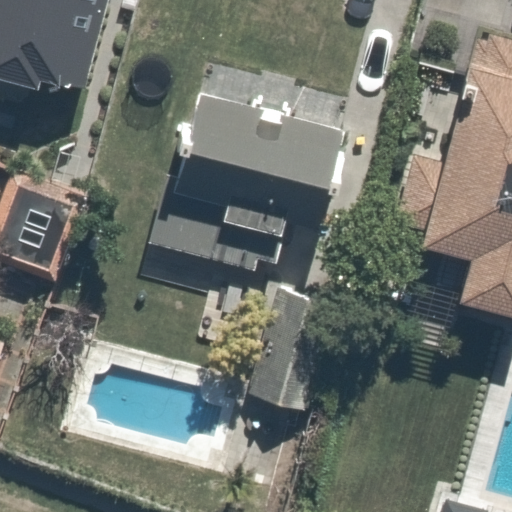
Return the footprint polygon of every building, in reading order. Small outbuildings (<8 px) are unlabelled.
[(0,0),(0,89),(104,112),(128,0),(0,0)] [(511,17),(511,0),(458,0),(455,14),(510,27),(511,17)] [(511,54),(498,50),(440,255),(485,268),(470,321),(511,333),(511,54)] [(374,140),(198,102),(177,201),(156,196),(145,251),(295,283),(306,228),(353,238),(374,140)] [(0,405),(19,353),(0,346),(0,405)]
